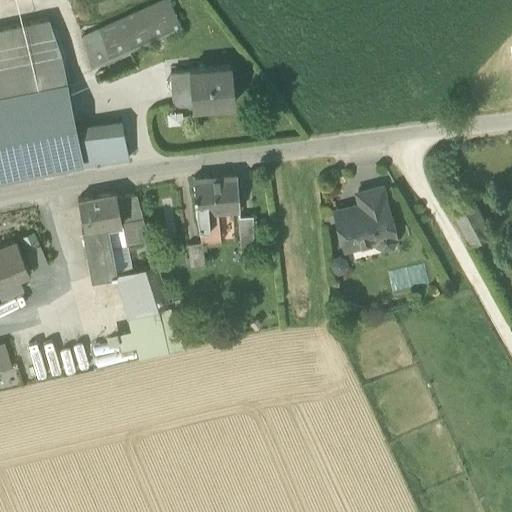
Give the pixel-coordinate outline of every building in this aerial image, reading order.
[(165,0),(81,38),(91,68),(102,64),(182,28),(169,0),(165,0)] [(0,28),(0,67),(59,54),(49,25),(47,19),(0,28)] [(0,96),(66,83),(59,54),(0,67),(0,96)] [(189,69),(189,70),(191,97),(193,107),(234,103),(231,66),(189,69)] [(179,98),(191,97),(189,70),(171,72),(172,84),(178,84),(179,98)] [(66,84),(66,83),(0,96),(0,178),(80,162),(82,161),(81,160),(75,131),(65,84),(66,84)] [(80,162),(81,165),(129,159),(122,124),(75,131),(81,160),(82,161),(80,162)] [(193,179),(196,215),(208,214),(218,213),(238,212),(236,176),(193,179)] [(336,213),(346,250),(377,241),(378,245),(384,248),(390,246),(394,240),(393,237),(394,237),(381,188),(358,195),(361,206),(336,213)] [(78,201),(83,228),(83,229),(107,225),(108,226),(122,223),(121,222),(117,199),(116,193),(78,200),(78,201)] [(117,199),(121,222),(143,218),(136,195),(117,199)] [(454,213),(470,244),(490,234),(474,203),(454,213)] [(218,213),(208,214),(209,228),(219,228),(218,213)] [(199,229),(209,228),(208,214),(196,215),(199,229)] [(108,226),(112,248),(149,241),(143,218),(121,222),(122,223),(108,226)] [(112,248),(108,226),(107,225),(83,229),(83,228),(81,229),(91,280),(117,275),(112,248)] [(242,226),(243,252),(255,251),(253,225),(242,226)] [(202,242),(202,243),(221,242),(219,228),(209,228),(199,229),(202,242)] [(0,247),(0,283),(0,284),(29,271),(16,241),(0,247)] [(188,245),(192,267),(206,264),(202,243),(202,242),(190,245),(188,245)] [(184,350),(175,323),(157,265),(117,275),(132,333),(136,347),(140,360),(184,350)] [(121,351),(136,347),(132,333),(117,336),(121,351)] [(0,341),(0,384),(6,383),(6,382),(16,380),(14,371),(12,371),(5,341),(0,341)]
